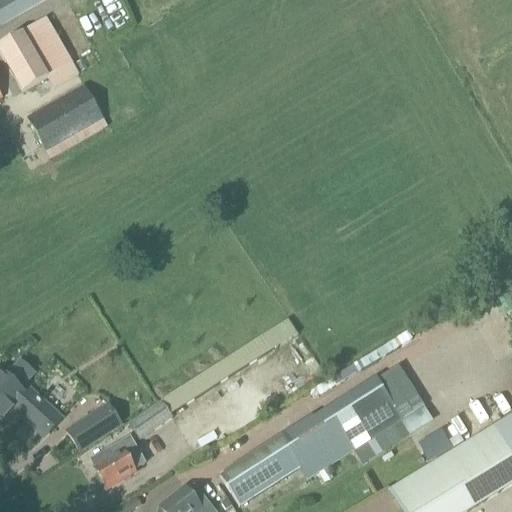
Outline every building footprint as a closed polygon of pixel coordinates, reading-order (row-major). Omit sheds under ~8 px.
[(0,0),(0,26),(44,0),(0,0)] [(0,46),(0,58),(21,94),(46,79),(52,90),(77,76),(44,20),(0,46)] [(72,94),(37,114),(56,147),(102,121),(94,106),(82,113),(72,94)] [(161,404),(129,426),(140,442),(172,419),(171,417),(269,355),(260,342),(161,404)] [(239,509),(299,471),(307,483),(354,454),(370,443),(379,457),(425,428),(428,417),(398,369),(377,382),(375,379),(219,477),(239,509)] [(26,398),(0,374),(0,427),(15,412),(44,439),(60,421),(30,393),(26,398)] [(67,435),(79,453),(120,427),(108,409),(67,435)] [(469,511),(499,494),(511,485),(511,418),(509,421),(493,430),(469,445),(392,493),(402,509),(403,511),(469,511)] [(112,460),(93,471),(104,490),(133,474),(132,472),(143,465),(128,439),(107,452),(112,460)] [(163,511),(214,511),(195,487),(187,488),(161,508),(163,511)] [(221,505),(225,511),(232,507),(228,501),(221,505)]
